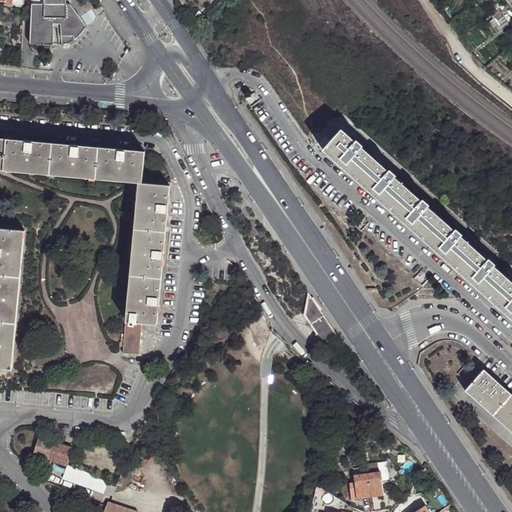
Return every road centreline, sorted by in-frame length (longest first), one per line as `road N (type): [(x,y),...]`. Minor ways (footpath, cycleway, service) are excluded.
road 1 (secondary): [(194,102),(477,511)]
road 2 (residential): [(210,87),(227,74),(259,81),(317,161),(511,337)]
road 3 (secondary): [(386,342),(210,87)]
road 4 (secondary): [(500,511),(386,342)]
road 5 (residential): [(386,342),(431,322),(450,323),(511,367)]
road 6 (track): [(511,101),(460,56),(422,0)]
road 7 (residential): [(0,83),(126,95)]
